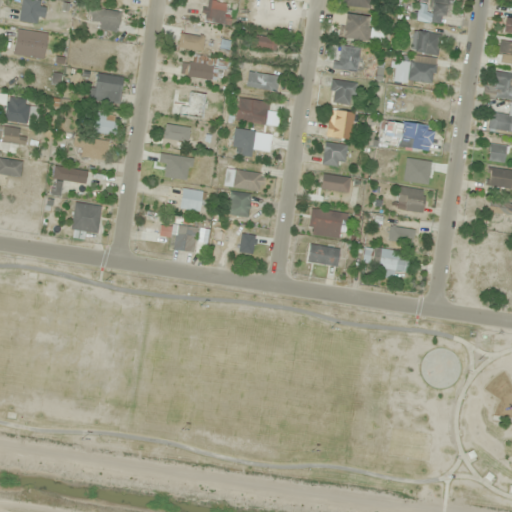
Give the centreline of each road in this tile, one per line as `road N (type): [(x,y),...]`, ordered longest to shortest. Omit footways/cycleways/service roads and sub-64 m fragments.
road 1 (residential): [(0,242),(511,321)]
road 2 (residential): [(434,310),(482,0)]
road 3 (residential): [(280,286),(321,0)]
road 4 (residential): [(155,0),(115,260)]
